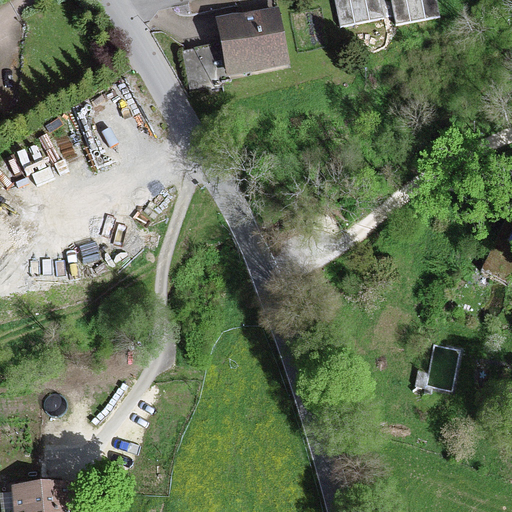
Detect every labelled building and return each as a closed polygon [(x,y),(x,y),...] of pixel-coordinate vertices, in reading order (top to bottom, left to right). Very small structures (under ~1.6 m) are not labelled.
[(379,0),(338,0),(334,1),(340,30),(384,20),(379,0)] [(437,0),(390,0),(397,28),(442,19),(437,0)] [(280,16),(219,28),(223,48),(231,85),(292,73),(280,16)] [(231,85),(223,48),(184,56),(191,93),(231,85)] [(0,111),(8,107),(0,93),(0,111)] [(511,277),(511,246),(499,240),(482,270),(508,284),(511,277)] [(14,511),(70,511),(68,489),(14,493),(14,511)]
